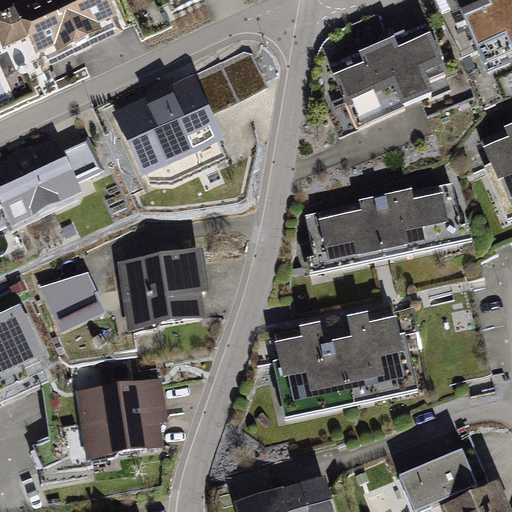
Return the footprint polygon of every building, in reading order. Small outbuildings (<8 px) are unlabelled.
[(101,0),(40,0),(7,14),(28,63),(113,28),(101,0)] [(511,0),(498,0),(475,9),(499,74),(511,69),(511,0)] [(464,10),(451,13),(460,51),(472,48),(464,10)] [(427,36),(330,72),(354,137),(451,101),(427,36)] [(219,138),(192,80),(117,115),(144,172),(219,138)] [(511,140),(476,154),(503,223),(511,219),(511,140)] [(54,151),(0,174),(0,216),(9,237),(79,206),(73,192),(98,181),(85,153),(60,164),(54,151)] [(453,199),(303,229),(313,279),(463,248),(453,199)] [(201,265),(122,273),(128,338),(201,331),(198,307),(205,306),(201,265)] [(88,284),(42,294),(62,341),(105,319),(88,284)] [(0,374),(41,355),(19,308),(0,317),(0,374)] [(322,336),(271,346),(287,424),(415,397),(399,320),(345,331),(348,349),(325,354),(322,336)] [(160,394),(81,401),(87,466),(165,459),(160,394)] [(461,454),(401,479),(414,511),(422,511),(441,504),(444,511),(505,511),(495,489),(479,496),(461,454)] [(331,511),(322,480),(237,504),(239,511),(331,511)]
